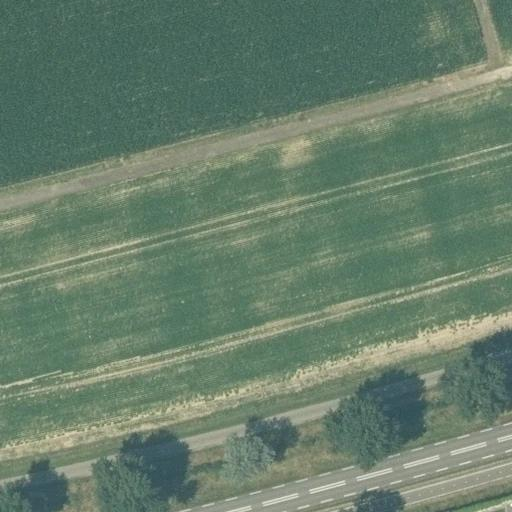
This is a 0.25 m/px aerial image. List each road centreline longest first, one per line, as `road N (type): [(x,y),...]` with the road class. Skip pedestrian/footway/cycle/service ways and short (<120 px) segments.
road 1 (track): [(511,72),(0,207)]
road 2 (unclassified): [(0,487),(511,354)]
road 3 (primary): [(234,511),(511,437)]
